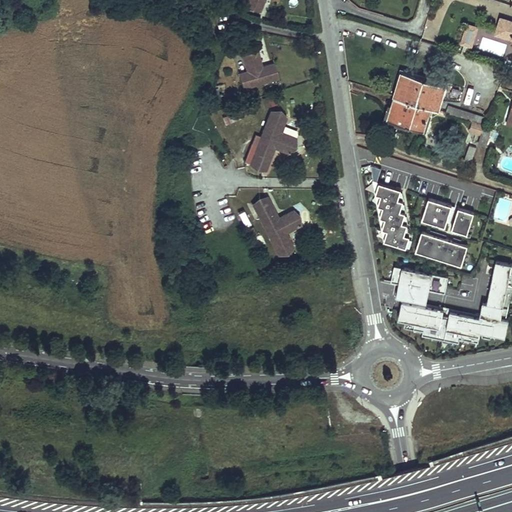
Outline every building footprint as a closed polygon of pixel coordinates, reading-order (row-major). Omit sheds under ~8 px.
[(246,0),(245,5),(260,11),(264,0),(246,0)] [(511,21),(500,17),(495,33),(508,37),(511,36),(511,21)] [(470,46),(476,26),(466,23),(460,42),(470,46)] [(468,45),(463,43),(460,53),(465,54),(468,45)] [(261,61),(258,49),(241,54),(246,72),(239,74),(243,88),(279,77),(274,61),(262,65),(260,65),(259,62),(261,61)] [(402,71),(395,96),(431,107),(437,109),(444,85),(402,71)] [(395,96),(388,118),(424,130),(431,107),(395,96)] [(280,109),(270,110),(249,164),(257,171),(267,169),(275,149),(290,154),(297,147),(296,136),(282,131),(287,116),(280,109)] [(372,166),(372,180),(379,180),(380,166),(372,166)] [(397,201),(400,190),(380,184),(372,214),(383,217),(377,242),(405,249),(408,237),(404,236),(407,224),(400,222),(405,202),(397,201)] [(258,197),(252,204),(277,255),(288,255),(294,247),(287,233),(300,225),(300,215),(292,209),(278,215),(268,196),(258,197)] [(443,227),(445,221),(449,222),(451,216),(448,215),(450,207),(424,199),(418,219),(443,227)] [(245,209),(239,212),(245,227),(251,225),(245,209)] [(481,246),(489,219),(471,214),(463,241),(481,246)] [(460,267),(467,246),(421,231),(414,251),(460,267)] [(491,261),(485,314),(426,307),(430,272),(400,269),(396,299),(401,300),(398,322),(427,325),(426,335),(444,337),(445,330),(505,337),(507,319),(501,319),(508,263),(491,261)] [(445,289),(446,278),(431,276),(430,287),(445,289)]
